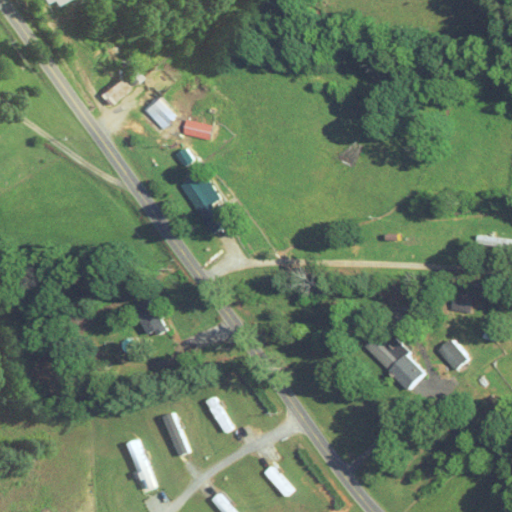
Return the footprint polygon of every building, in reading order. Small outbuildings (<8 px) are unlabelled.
[(88,88),(97,99),(119,83),(110,71),(88,88)] [(167,110),(148,89),(134,103),(152,123),(167,110)] [(173,127),(199,133),(202,118),(176,113),(173,127)] [(166,148),(174,161),(185,154),(177,141),(166,148)] [(171,179),(204,228),(217,220),(203,198),(213,191),(198,169),(188,176),(184,170),(171,179)] [(510,232),(468,230),(467,240),(510,242),(510,232)] [(157,323),(144,292),(127,299),(140,330),(157,323)] [(400,384),(418,367),(379,325),(360,343),(379,364),(380,363),(400,384)] [(429,344),(446,365),(460,353),(443,332),(429,344)] [(179,446),(163,406),(154,410),(170,450),(179,446)] [(131,468),(136,483),(144,480),(132,448),(124,451),(130,468),(131,468)]
